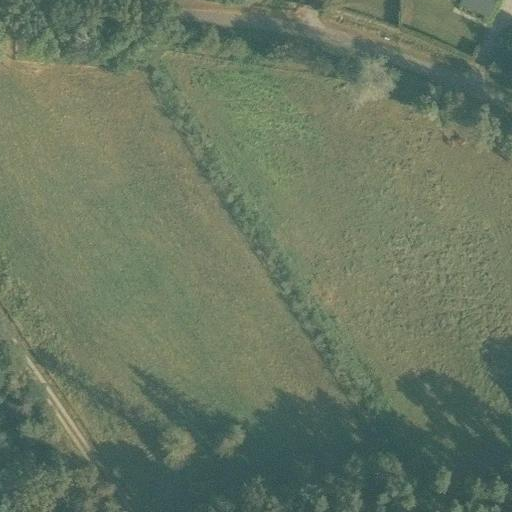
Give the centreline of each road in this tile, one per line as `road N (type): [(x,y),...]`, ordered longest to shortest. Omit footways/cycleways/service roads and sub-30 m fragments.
road 1 (unclassified): [(511,125),(408,75),(279,32),(0,6)]
road 2 (track): [(128,511),(0,325)]
